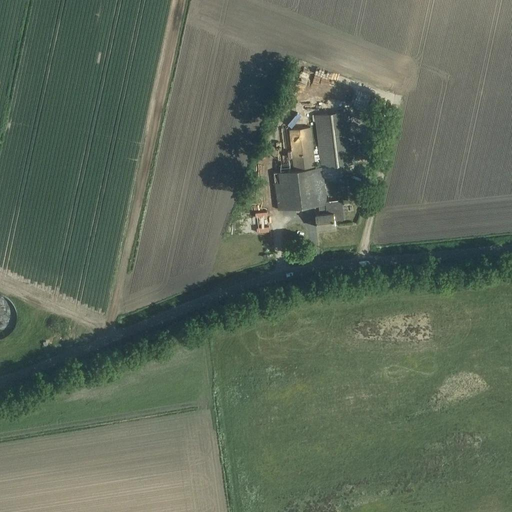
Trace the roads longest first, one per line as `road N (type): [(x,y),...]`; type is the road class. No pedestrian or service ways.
road 1 (unclassified): [(0,382),(284,273),(511,248)]
road 2 (track): [(117,335),(188,0)]
road 3 (track): [(419,0),(357,263)]
